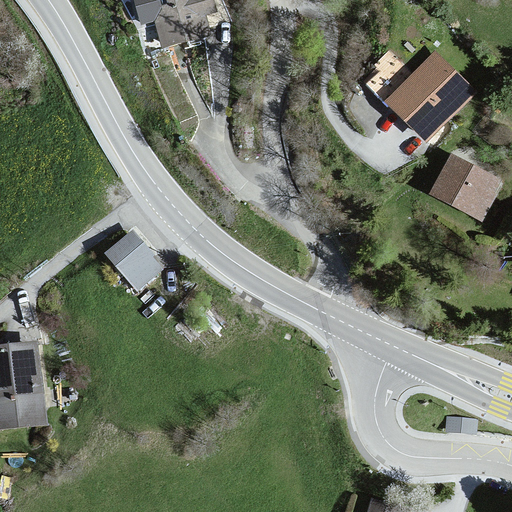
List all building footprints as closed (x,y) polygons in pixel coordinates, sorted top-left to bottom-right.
[(200,0),(148,0),(162,50),(210,40),(200,0)] [(434,51),(384,102),(427,144),(477,93),(434,51)] [(497,188),(448,161),(428,197),(477,224),(497,188)] [(130,233),(103,256),(135,296),(162,272),(130,233)] [(40,348),(0,352),(0,436),(48,429),(40,348)] [(408,511),(409,510),(377,500),(373,511),(408,511)]
